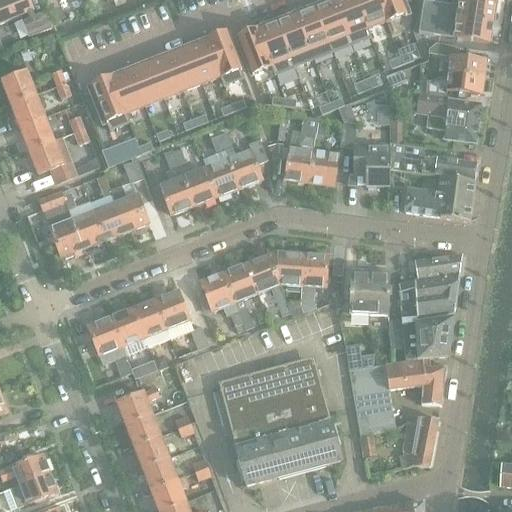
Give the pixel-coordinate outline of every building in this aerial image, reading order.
[(0,0),(0,26),(21,18),(26,31),(29,39),(51,31),(46,15),(44,10),(39,0),(0,0)] [(334,3),(352,48),(371,40),(355,0),(340,0),(336,2),(334,3)] [(355,0),(371,40),(372,40),(368,31),(387,24),(377,0),(355,0)] [(377,0),(387,24),(402,18),(405,17),(406,16),(401,3),(405,1),(404,0),(377,0)] [(453,0),(453,1),(453,7),(424,3),(419,35),(490,46),(496,0),(453,0)] [(315,10),(333,55),(352,48),(334,3),(315,10)] [(296,18),(314,63),(333,55),(315,10),(296,18)] [(60,11),(48,15),(53,28),(65,23),(60,11)] [(277,25),(295,70),(314,63),(296,18),(277,25)] [(276,78),(295,70),(277,25),(258,32),(276,78)] [(275,78),(276,78),(258,32),(238,40),(252,77),(271,69),(275,78)] [(227,36),(207,43),(225,89),(245,81),(227,36)] [(221,80),(224,89),(225,89),(207,43),(188,51),(203,88),(221,80)] [(446,47),(445,57),(452,58),(449,77),(450,77),(479,81),(484,82),(484,81),(487,64),(460,60),(458,59),(460,49),(446,47)] [(169,58),(184,95),(203,88),(188,51),(169,58)] [(412,56),(401,60),(404,67),(405,67),(414,63),(412,56)] [(165,102),(184,95),(169,58),(150,66),(165,102)] [(392,72),(404,67),(401,60),(389,64),(392,72)] [(131,73),(146,110),(165,102),(150,66),(131,73)] [(2,82),(12,107),(38,97),(28,72),(2,82)] [(130,126),(131,126),(128,117),(146,110),(131,73),(112,81),(130,126)] [(51,79),(55,91),(66,87),(61,75),(51,79)] [(404,81),(402,75),(387,81),(390,90),(405,84),(404,81)] [(449,77),(446,93),(459,95),(482,97),(482,94),(487,95),(489,83),(484,82),(479,81),(450,77),(449,77)] [(379,78),(366,83),(370,92),(383,87),(379,78)] [(97,100),(93,101),(99,116),(103,115),(107,127),(110,134),(130,126),(112,81),(102,85),(94,88),(92,88),(97,100)] [(418,81),(418,95),(429,98),(428,82),(418,81)] [(358,97),(370,92),(366,83),(355,88),(358,97)] [(67,88),(66,87),(55,91),(60,102),(76,96),(72,86),(67,88)] [(12,107),(21,131),(47,120),(38,97),(12,107)] [(422,97),(419,118),(429,119),(428,129),(444,131),(443,142),(476,145),(479,123),(484,119),(485,114),(481,109),(481,107),(445,102),(445,100),(422,97)] [(272,108),(284,109),(285,101),(273,100),(272,108)] [(297,103),(285,101),(284,109),(290,110),(296,111),(297,103)] [(342,101),(331,106),(334,113),(335,112),(339,111),(345,108),(343,103),(342,101)] [(247,110),(244,103),(232,107),(235,115),(247,110)] [(323,117),(334,113),(331,106),(320,110),(323,117)] [(221,112),(224,119),(235,115),(232,107),(221,112)] [(345,108),(339,111),(345,125),(357,127),(349,107),(345,108)] [(194,122),(197,130),(209,125),(206,118),(194,122)] [(21,131),(30,153),(56,143),(47,120),(21,131)] [(69,125),(73,136),(83,132),(79,121),(69,125)] [(318,122),(303,121),(301,136),(306,141),(300,148),(291,146),(285,181),(310,185),(315,153),(314,153),(316,141),(318,126),(318,122)] [(186,134),(197,130),(194,122),(183,127),(186,134)] [(353,152),(357,127),(345,125),(341,150),(353,152)] [(324,142),(326,127),(318,126),(316,141),(324,142)] [(89,146),(83,132),(73,136),(78,150),(89,146)] [(157,137),(160,145),(171,140),(168,133),(157,137)] [(228,135),(219,138),(239,191),(262,182),(256,167),(268,163),(260,144),(259,142),(248,146),(251,152),(237,158),(228,135)] [(206,170),(205,170),(217,200),(239,191),(219,138),(211,141),(216,156),(202,161),(206,170)] [(63,140),(56,143),(30,153),(39,177),(52,172),(58,187),(78,179),(87,175),(85,169),(76,173),(63,140)] [(142,157),(154,153),(151,145),(139,150),(142,157)] [(366,189),(391,188),(390,146),(354,147),(354,178),(358,177),(366,177),(366,189)] [(394,172),(394,174),(413,176),(440,179),(475,184),(477,167),(438,161),(438,162),(424,160),(424,151),(391,146),(391,172),(394,172)] [(109,170),(126,164),(119,147),(103,154),(109,170)] [(273,163),(277,163),(279,148),(277,148),(268,150),(273,163)] [(139,150),(128,154),(131,161),(142,157),(139,150)] [(171,217),(194,208),(174,155),(173,155),(172,152),(164,155),(165,159),(171,173),(167,175),(170,183),(160,187),(171,217)] [(182,152),(174,155),(194,208),(217,200),(205,170),(196,174),(192,165),(188,167),(182,152)] [(338,157),(315,153),(310,185),(334,189),(338,157)] [(134,189),(132,185),(144,180),(137,163),(125,168),(131,184),(110,192),(111,195),(127,234),(149,226),(135,189),(134,189)] [(350,178),(349,188),(358,188),(358,177),(354,178),(350,178)] [(105,200),(91,205),(105,243),(127,234),(111,195),(110,195),(103,178),(97,181),(105,200)] [(440,179),(438,196),(443,197),(440,220),(440,221),(471,225),(475,184),(440,179)] [(70,192),(62,196),(84,251),(105,243),(91,205),(77,210),(70,192)] [(405,215),(440,220),(443,197),(438,196),(408,193),(405,215)] [(62,259),(84,251),(62,196),(62,194),(39,203),(44,214),(53,210),(60,226),(49,230),(53,239),(57,248),(62,259)] [(53,239),(48,242),(51,250),(57,248),(53,239)] [(277,254),(268,258),(279,287),(302,288),(303,256),(277,254)] [(328,258),(303,256),(302,288),(301,307),(301,308),(302,310),(305,316),(316,313),(313,305),(315,288),(326,289),(328,258)] [(419,281),(398,286),(398,292),(399,294),(415,289),(415,283),(420,283),(457,282),(461,257),(416,263),(419,281)] [(268,258),(246,266),(258,296),(271,290),(283,320),(290,317),(291,316),(290,314),(289,313),(288,310),(283,297),(279,287),(268,258)] [(243,301),(257,296),(258,296),(246,266),(223,275),(243,325),(251,322),(243,301)] [(334,266),(334,277),(343,278),(344,266),(334,266)] [(350,316),(369,316),(370,270),(356,270),(354,275),(352,275),(351,296),(350,296),(350,316)] [(386,271),(370,270),(369,316),(389,317),(389,297),(388,297),(389,276),(388,276),(386,271)] [(223,275),(201,284),(212,313),(223,309),(227,318),(231,317),(235,327),(230,328),(233,337),(246,332),(243,325),(223,275)] [(420,283),(415,283),(415,289),(415,293),(417,319),(454,314),(456,296),(457,282),(420,283)] [(178,293),(156,302),(171,342),(191,335),(197,352),(208,348),(200,329),(193,332),(178,293)] [(156,302),(133,311),(149,351),(170,343),(171,342),(156,302)] [(302,310),(290,314),(291,316),(293,320),(305,316),(302,310)] [(133,311),(111,319),(126,360),(127,360),(149,351),(133,311)] [(132,373),(127,360),(126,360),(111,319),(88,328),(103,367),(115,362),(121,378),(132,373)] [(453,319),(402,328),(404,351),(405,362),(447,358),(453,319)] [(391,352),(404,351),(402,328),(401,322),(388,324),(391,352)] [(346,348),(350,374),(362,372),(362,371),(358,346),(346,348)] [(159,360),(153,362),(154,363),(156,368),(158,373),(169,369),(167,363),(159,360)] [(385,367),(362,371),(362,372),(350,374),(360,440),(372,438),(395,434),(389,392),(422,387),(421,405),(440,406),(446,369),(431,368),(430,362),(385,369),(385,367)] [(154,363),(145,367),(149,377),(158,373),(156,368),(154,363)] [(220,392),(212,394),(224,437),(232,435),(237,454),(246,488),(259,485),(275,480),(329,465),(341,462),(330,423),(329,424),(329,421),(328,418),(313,366),(220,392)] [(154,390),(117,404),(126,426),(152,416),(147,405),(158,400),(154,390)] [(126,426),(134,448),(160,438),(152,416),(126,426)] [(428,468),(437,422),(420,418),(418,427),(408,425),(403,449),(405,458),(399,459),(402,471),(407,470),(407,468),(415,466),(428,468)] [(174,425),(177,432),(189,427),(187,420),(174,425)] [(193,438),(189,427),(177,432),(181,442),(193,438)] [(134,448),(143,470),(169,460),(160,438),(134,448)] [(375,458),(372,438),(360,440),(363,460),(375,458)] [(15,479),(18,487),(50,475),(43,458),(32,462),(31,459),(23,462),(24,465),(0,473),(0,475),(3,484),(15,479)] [(143,470),(151,492),(177,482),(169,460),(143,470)] [(192,466),(196,475),(207,471),(204,462),(192,466)] [(511,467),(501,467),(500,488),(504,489),(511,489),(511,467)] [(210,478),(207,471),(196,475),(199,483),(210,478)] [(58,496),(50,475),(18,487),(19,489),(10,492),(4,495),(9,511),(16,511),(35,505),(35,507),(47,503),(46,501),(58,496)] [(151,492),(158,511),(166,511),(186,505),(181,492),(189,489),(186,480),(177,483),(177,482),(151,492)]
